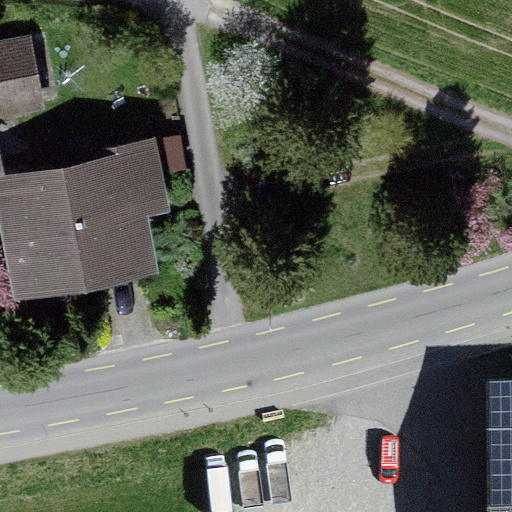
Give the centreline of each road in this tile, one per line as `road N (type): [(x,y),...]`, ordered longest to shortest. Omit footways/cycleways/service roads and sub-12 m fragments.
road 1 (tertiary): [(511,285),(237,362),(0,407)]
road 2 (unknown): [(462,511),(480,294)]
